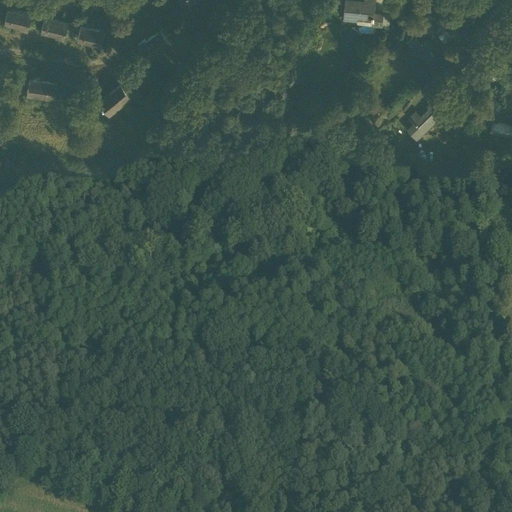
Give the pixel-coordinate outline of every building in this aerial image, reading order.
[(375,0),(344,0),(343,17),(358,18),(358,15),(373,16),(372,23),(373,23),(374,12),(375,0)] [(31,13),(8,7),(4,20),(20,24),(19,26),(28,28),(31,13)] [(469,25),(452,9),(441,20),(447,27),(438,35),(445,42),(454,33),(458,37),(469,25)] [(34,10),(31,23),(37,25),(40,11),(34,10)] [(383,13),(374,12),(373,23),(382,24),(383,13)] [(68,21),(44,16),(41,29),(56,33),(55,35),(64,37),(68,21)] [(180,32),(172,20),(166,24),(174,36),(180,32)] [(104,30),(81,24),(77,37),(93,41),(92,43),(101,45),(104,30)] [(161,28),(146,39),(145,37),(138,42),(148,57),(171,41),(161,28)] [(424,46),(415,37),(409,43),(412,46),(409,49),(416,56),(419,52),(428,61),(433,55),(429,51),(432,48),(427,43),(424,46)] [(467,46),(460,53),(459,53),(450,63),(463,74),(474,62),(473,62),(478,57),(467,46)] [(140,80),(132,71),(126,76),(131,81),(125,86),(128,90),(140,80)] [(57,80),(29,76),(27,90),(55,94),(55,90),(56,85),(57,80)] [(71,81),(64,80),(63,87),(56,85),(55,90),(70,92),(71,81)] [(125,86),(122,82),(100,99),(109,110),(131,93),(128,90),(125,86)] [(430,108),(421,117),(416,111),(410,117),(422,130),(442,111),(433,101),(428,105),(430,108)] [(393,112),(382,102),(370,117),(378,124),(382,120),(383,121),(393,112)]
